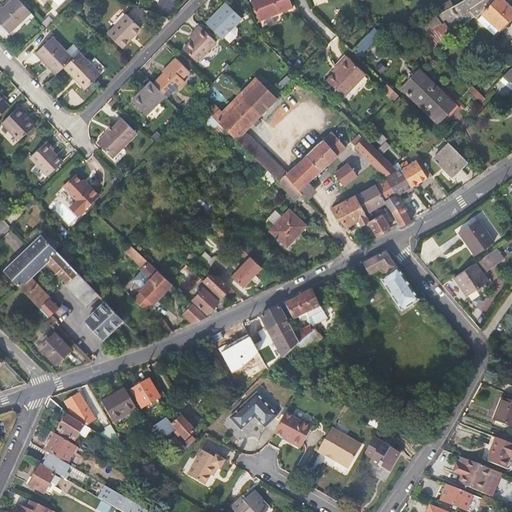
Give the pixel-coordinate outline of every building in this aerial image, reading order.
[(0,24),(9,35),(32,14),(18,0),(13,0),(0,13),(0,24)] [(256,0),(251,2),(259,22),(293,9),(289,0),(256,0)] [(461,0),(454,5),(446,10),(437,15),(450,35),(473,17),(476,21),(481,16),(480,15),(494,0),(461,0)] [(454,5),(451,0),(450,0),(443,5),(446,10),(454,5)] [(486,20),(495,29),(496,30),(511,13),(511,7),(505,1),(503,0),(494,0),(480,15),(481,16),(486,20)] [(227,4),(220,10),(223,13),(209,26),(223,39),(243,19),(227,4)] [(220,10),(207,24),(209,26),(223,13),(220,10)] [(409,26),(433,51),(450,35),(437,15),(417,26),(409,26)] [(142,29),(128,16),(109,34),(124,49),(142,29)] [(201,27),(194,33),(197,37),(193,41),(184,50),(198,63),(213,48),(217,43),(201,27)] [(374,30),(353,52),(358,57),(379,35),(374,30)] [(46,62),(58,74),(64,69),(73,60),(52,39),(35,55),(44,64),(46,62)] [(101,75),(80,54),(73,60),(64,69),(85,90),(101,75)] [(184,79),(194,68),(181,54),(169,67),(170,68),(154,84),(166,96),(168,97),(178,87),(180,88),(186,81),(184,79)] [(344,56),(335,66),(337,68),(325,80),(342,95),(363,73),(344,56)] [(511,65),(503,76),(510,82),(511,79),(511,65)] [(398,86),(402,90),(417,74),(414,70),(398,86)] [(402,90),(436,122),(452,107),(417,74),(402,90)] [(287,175),(287,174),(243,132),(278,97),(257,77),(222,113),(215,106),(208,113),(227,132),(279,181),(287,175)] [(148,115),(166,96),(154,84),(152,82),(133,101),(148,115)] [(0,117),(10,108),(5,103),(7,100),(0,93),(0,117)] [(155,118),(163,109),(158,105),(150,114),(155,118)] [(457,111),(452,107),(436,122),(441,127),(457,111)] [(2,125),(20,144),(35,129),(25,117),(26,117),(19,109),(2,125)] [(99,143),(114,159),(138,134),(123,119),(99,143)] [(299,163),(313,178),(346,147),(332,132),(299,163)] [(394,169),(361,138),(353,146),(385,175),(394,169)] [(382,153),(390,145),(385,140),(377,149),(382,153)] [(31,160),(49,178),(64,164),(46,145),(31,160)] [(452,178),(468,162),(450,145),(434,160),(452,178)] [(415,159),(402,168),(412,185),(427,177),(415,159)] [(322,187),(313,178),(299,163),(287,174),(287,175),(302,193),(308,200),(322,187)] [(334,174),(343,185),(356,175),(348,164),(334,174)] [(402,168),(399,169),(385,178),(394,195),(395,194),(401,191),(412,185),(402,168)] [(78,216),(99,195),(86,183),(84,185),(75,175),(63,187),(76,201),(70,207),(78,216)] [(279,181),(284,188),(294,200),(302,193),(287,175),(279,181)] [(401,203),(395,194),(394,195),(385,178),(375,184),(384,201),(388,208),(390,210),(397,223),(399,227),(411,220),(401,203)] [(369,209),(384,201),(375,184),(356,195),(370,219),(374,217),(369,209)] [(358,220),(361,224),(363,225),(369,221),(368,220),(370,219),(356,195),(333,209),(346,226),(358,220)] [(270,230),(285,246),(305,227),(290,211),(270,230)] [(369,221),(376,234),(390,227),(384,217),(380,214),(374,217),(370,219),(368,220),(369,221)] [(495,241),(479,218),(460,230),(476,255),(495,241)] [(363,225),(370,237),(376,234),(369,221),(363,225)] [(362,229),(360,225),(351,231),(353,235),(362,229)] [(26,238),(31,243),(39,234),(35,230),(26,238)] [(84,305),(97,293),(56,251),(40,234),(3,271),(19,287),(47,317),(57,307),(29,277),(45,261),(65,282),(63,284),(84,305)] [(171,242),(166,248),(170,251),(174,246),(171,242)] [(123,250),(141,268),(147,262),(128,244),(123,250)] [(178,249),(174,246),(170,251),(173,254),(178,249)] [(241,286),(259,267),(240,249),(237,253),(244,261),(231,276),(241,286)] [(418,300),(386,251),(366,261),(363,263),(368,275),(381,269),(385,275),(380,278),(402,311),(418,300)] [(491,266),(484,256),(452,278),(465,297),(486,282),(478,269),(482,266),(485,271),(491,266)] [(211,259),(208,261),(220,272),(222,270),(211,259)] [(208,261),(204,265),(216,276),(220,272),(208,261)] [(147,262),(141,268),(139,269),(148,279),(138,291),(153,305),(171,285),(147,262)] [(196,281),(199,279),(191,271),(188,275),(196,281)] [(346,278),(344,273),(337,276),(329,280),(332,286),(346,278)] [(208,275),(202,281),(219,297),(228,288),(216,276),(212,279),(208,275)] [(191,300),(205,313),(217,302),(202,288),(191,300)] [(319,304),(312,289),(304,293),(302,294),(311,309),(319,304)] [(294,318),(308,311),(311,309),(302,294),(289,300),(285,303),(294,318)] [(182,313),(192,323),(206,317),(183,296),(181,299),(188,306),(182,313)] [(102,337),(121,318),(105,301),(85,320),(102,337)] [(260,315),(282,356),(283,357),(296,345),(298,342),(278,306),(260,315)] [(309,334),(316,340),(319,342),(334,330),(328,319),(316,326),(312,331),(309,334)] [(162,321),(158,325),(167,335),(174,332),(162,321)] [(68,349),(53,333),(38,348),(54,364),(68,349)] [(304,352),(316,340),(309,334),(299,343),(298,342),(296,345),(304,352)] [(223,341),(210,347),(217,359),(229,352),(223,341)] [(241,373),(229,352),(217,359),(229,380),(241,373)] [(247,383),(241,373),(229,380),(235,391),(247,383)] [(148,381),(131,390),(140,405),(141,408),(158,398),(148,381)] [(113,422),(136,409),(124,388),(102,402),(113,422)] [(276,414),(255,391),(228,416),(239,428),(253,415),(262,426),(276,414)] [(74,416),(88,409),(79,392),(65,400),(74,416)] [(59,415),(62,408),(50,398),(46,406),(59,415)] [(511,401),(503,398),(494,419),(511,426),(511,401)] [(92,417),(88,409),(74,416),(72,417),(82,423),(92,417)] [(286,412),(274,433),(283,438),(284,437),(290,441),(289,442),(300,448),(313,426),(295,416),(294,417),(286,412)] [(74,440),(78,433),(85,436),(86,434),(102,443),(105,438),(90,428),(82,423),(72,417),(68,415),(67,414),(57,429),(62,432),(61,435),(67,439),(69,436),(74,440)] [(153,426),(155,429),(161,437),(174,427),(177,430),(174,433),(178,436),(181,434),(186,439),(194,431),(181,418),(173,425),(166,417),(153,426)] [(147,419),(143,421),(148,429),(151,427),(147,419)] [(362,444),(332,427),(319,450),(326,455),(328,454),(335,457),(334,459),(349,468),(362,444)] [(65,463),(75,446),(55,434),(54,433),(44,451),(46,453),(49,454),(65,463)] [(174,438),(169,442),(179,452),(194,438),(192,436),(181,445),(174,438)] [(511,458),(511,443),(509,443),(497,438),(488,461),(506,468),(510,458),(511,458)] [(399,454),(373,439),(364,455),(371,459),(369,464),(378,469),(380,465),(390,471),(399,454)] [(163,440),(157,445),(160,450),(167,444),(163,440)] [(412,448),(416,451),(422,443),(418,440),(412,448)] [(202,450),(188,475),(206,485),(216,467),(220,469),(225,461),(217,455),(215,458),(202,450)] [(42,466),(49,454),(46,453),(40,464),(42,466)] [(65,463),(49,454),(42,466),(65,479),(69,474),(66,472),(70,466),(65,463)] [(500,473),(468,460),(458,483),(490,496),(500,473)] [(39,465),(28,484),(43,492),(53,474),(39,465)] [(441,500),(466,511),(468,511),(470,511),(479,507),(482,499),(472,496),(447,485),(441,500)] [(122,511),(146,511),(148,511),(104,486),(98,498),(122,511)] [(267,511),(268,511),(258,501),(261,498),(256,491),(247,499),(248,501),(246,503),(242,498),(231,508),(235,511),(267,511)] [(50,511),(51,510),(30,501),(27,508),(17,504),(13,511),(50,511)]
